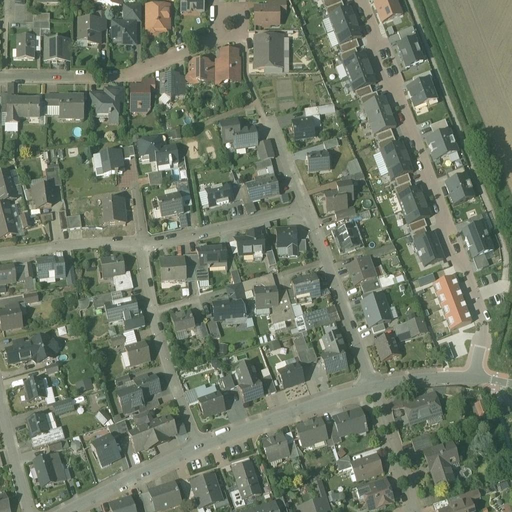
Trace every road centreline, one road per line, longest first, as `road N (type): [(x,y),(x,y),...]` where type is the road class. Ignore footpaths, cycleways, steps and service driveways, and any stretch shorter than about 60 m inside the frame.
road 1 (residential): [(474,377),(482,320),(441,230),(396,89),(372,50),(362,0)]
road 2 (residential): [(0,78),(127,75),(213,39)]
road 3 (residential): [(197,446),(164,355),(141,246)]
road 4 (residential): [(370,386),(304,207)]
road 5 (residential): [(197,446),(370,386)]
road 6 (residential): [(141,246),(304,207)]
road 7 (residential): [(66,511),(197,446)]
road 8 (residential): [(0,254),(141,246)]
road 9 (residential): [(370,386),(412,510)]
